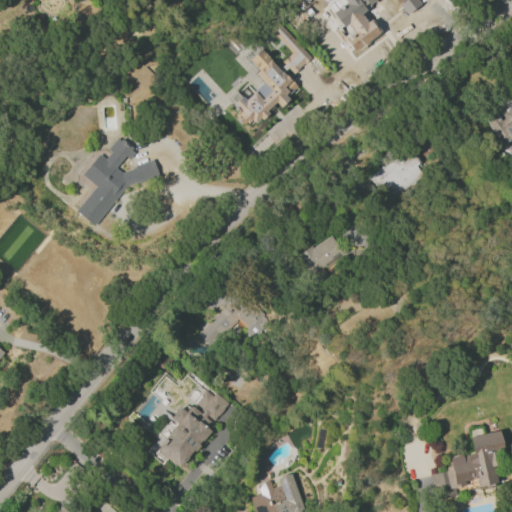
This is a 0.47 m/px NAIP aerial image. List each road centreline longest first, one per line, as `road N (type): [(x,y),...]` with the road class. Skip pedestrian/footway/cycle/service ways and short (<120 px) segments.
road 1 (residential): [(511,8),(505,3),(226,225),(0,482)]
road 2 (residential): [(50,423),(153,511)]
